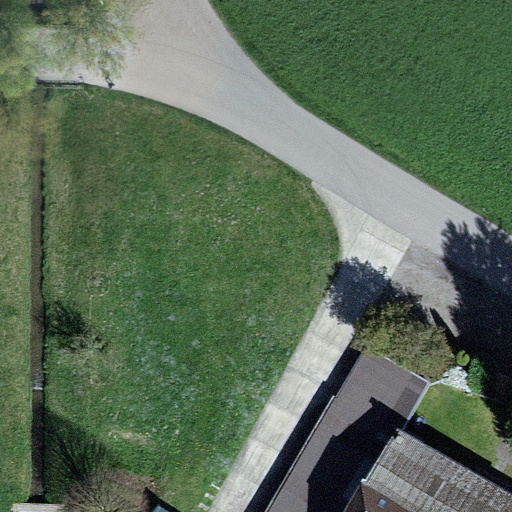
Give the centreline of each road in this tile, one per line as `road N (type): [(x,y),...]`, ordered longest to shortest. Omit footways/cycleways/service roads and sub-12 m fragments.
road 1 (unclassified): [(511,273),(194,63)]
road 2 (unclassified): [(0,55),(194,63)]
